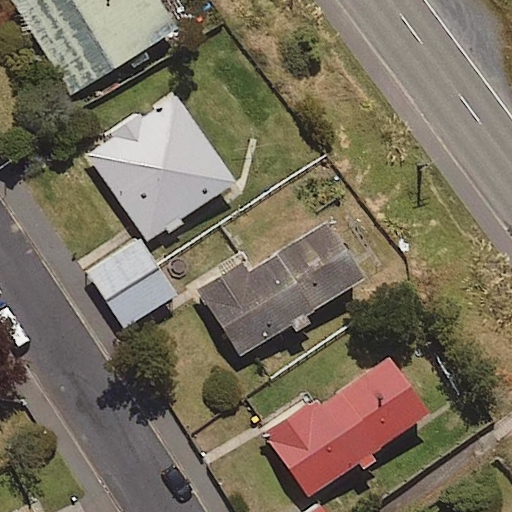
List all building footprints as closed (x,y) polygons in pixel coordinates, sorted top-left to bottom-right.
[(8,0),(69,94),(174,28),(156,0),(8,0)] [(230,182),(168,92),(83,150),(145,240),(230,182)] [(236,264),(193,291),(234,354),(353,278),(319,224),(242,273),(236,264)] [(132,238),(80,273),(119,330),(171,295),(132,238)] [(308,400),(259,433),(301,494),(420,414),(382,358),(312,406),(308,400)]
